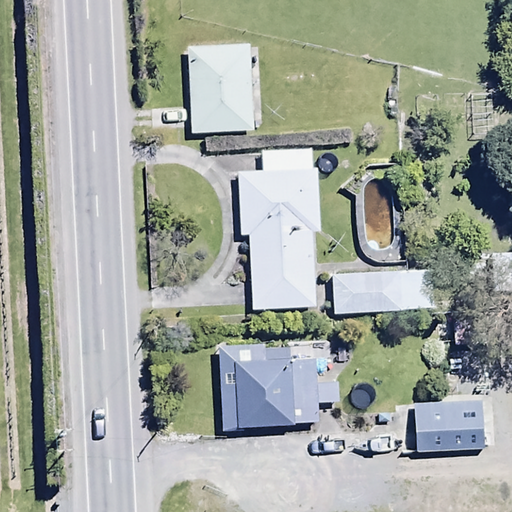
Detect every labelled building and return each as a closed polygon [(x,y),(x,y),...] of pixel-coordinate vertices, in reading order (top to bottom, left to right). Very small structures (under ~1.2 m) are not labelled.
[(247,45),(185,47),(188,134),(251,131),(247,45)] [(150,111),(150,130),(181,131),(182,113),(150,111)] [(238,238),(246,237),(249,309),(313,307),(310,232),(317,232),(315,170),(309,171),(308,149),(259,151),(260,171),(236,172),(238,238)] [(328,277),(330,314),(433,309),(431,271),(328,277)] [(234,431),(234,427),(313,423),(313,404),(336,403),(335,381),(331,381),(330,365),(314,366),(314,359),(290,360),(289,347),(217,351),(220,432),(234,431)] [(412,403),(415,453),(481,451),(480,401),(412,403)] [(506,409),(487,409),(487,451),(492,451),(492,456),(501,456),(501,450),(506,450),(506,409)]
